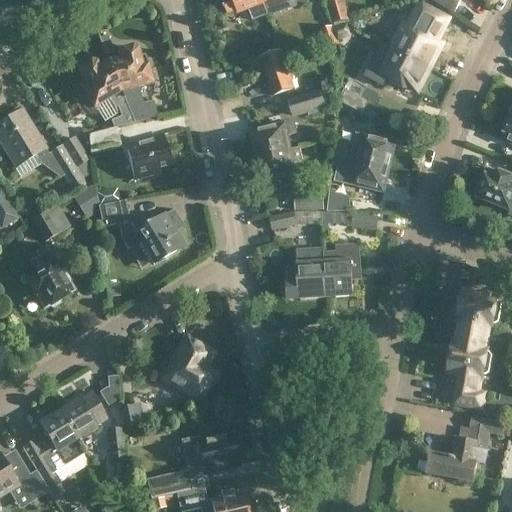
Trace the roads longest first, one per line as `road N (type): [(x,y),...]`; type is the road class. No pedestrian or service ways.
road 1 (residential): [(227,265),(175,0)]
road 2 (residential): [(0,401),(227,265)]
road 3 (residential): [(417,238),(454,118),(511,0)]
road 4 (residential): [(282,511),(243,343)]
road 5 (residential): [(243,343),(394,342)]
